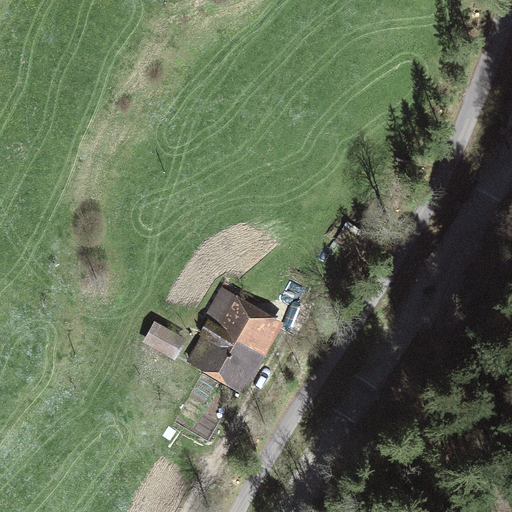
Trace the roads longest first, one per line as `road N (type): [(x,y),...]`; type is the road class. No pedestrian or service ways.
road 1 (unclassified): [(509,0),(448,161),(236,511)]
road 2 (track): [(192,511),(275,363)]
